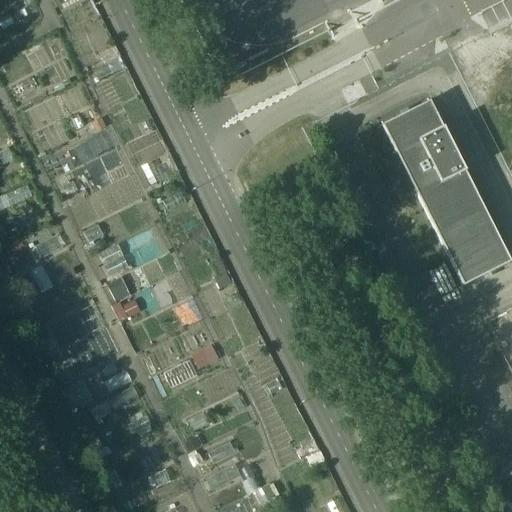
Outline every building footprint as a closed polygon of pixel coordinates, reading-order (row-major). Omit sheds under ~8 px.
[(83,0),(55,0),(62,13),(84,1),(83,0)] [(29,82),(10,93),(16,104),(35,93),(29,82)] [(427,103),(379,126),(460,287),(508,264),(427,103)] [(205,364),(215,359),(210,348),(199,353),(205,364)] [(95,417),(136,398),(131,388),(90,407),(95,417)] [(271,501),(264,487),(253,493),(260,506),(271,501)]
